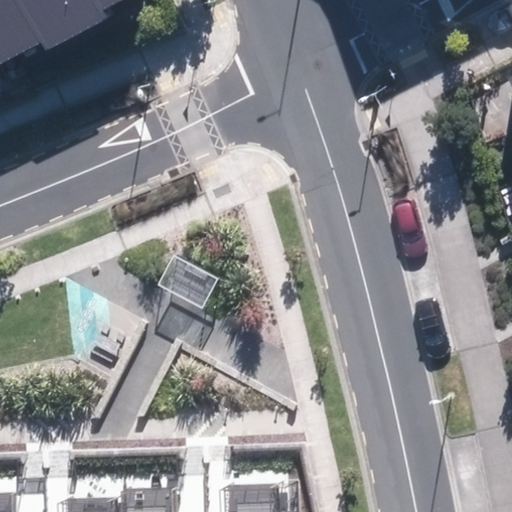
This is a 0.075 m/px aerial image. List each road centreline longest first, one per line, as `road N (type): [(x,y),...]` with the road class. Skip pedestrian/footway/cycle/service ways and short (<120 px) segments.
road 1 (residential): [(420,511),(335,140),(301,58)]
road 2 (residential): [(0,197),(195,114),(301,58)]
